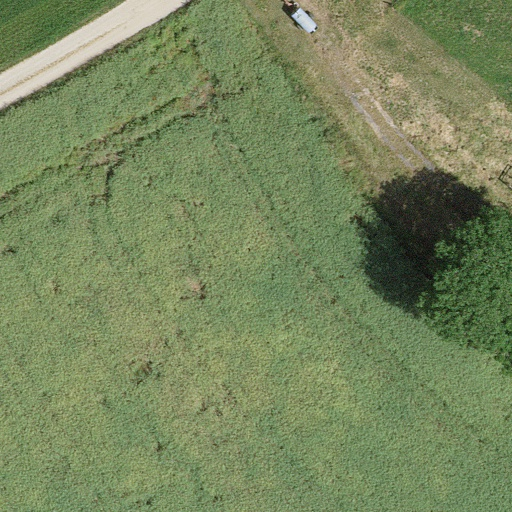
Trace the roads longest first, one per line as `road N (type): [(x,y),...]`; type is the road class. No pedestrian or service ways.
road 1 (track): [(297,0),(368,110),(466,210),(511,234)]
road 2 (track): [(0,90),(154,0)]
